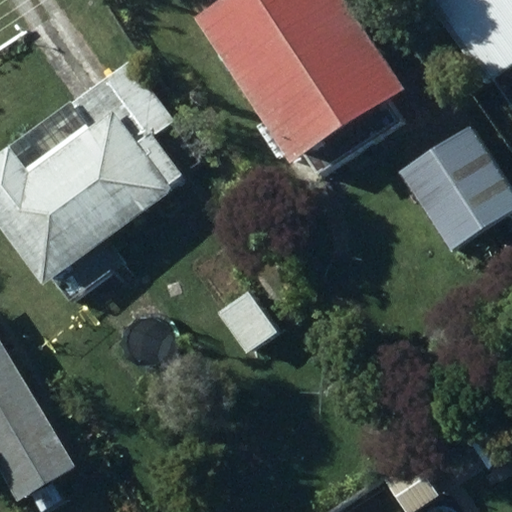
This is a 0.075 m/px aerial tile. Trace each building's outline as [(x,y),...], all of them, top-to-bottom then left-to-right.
[(269,0),(224,30),(284,119),(268,130),(291,165),(307,154),(321,175),(432,100),(364,0),(269,0)] [(511,0),(441,0),(510,93),(511,90),(511,0)] [(143,68),(0,176),(0,211),(64,296),(191,199),(186,193),(199,183),(168,142),(188,127),(143,68)] [(511,172),(484,133),(417,179),(471,258),(511,230),(511,172)] [(259,296),(229,319),(260,360),(290,337),(259,296)] [(0,448),(37,507),(43,504),(48,511),(62,511),(74,505),(65,490),(94,472),(0,324),(0,448)]
